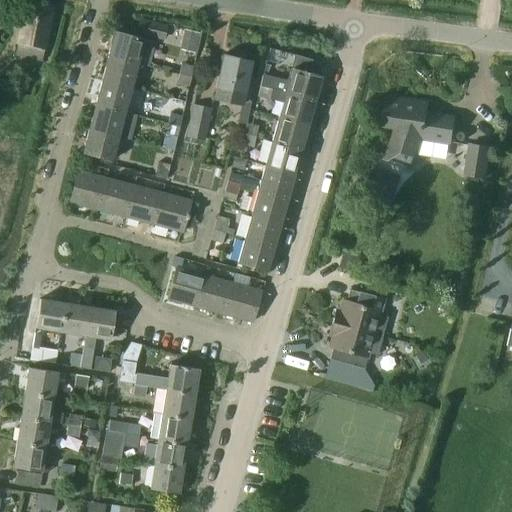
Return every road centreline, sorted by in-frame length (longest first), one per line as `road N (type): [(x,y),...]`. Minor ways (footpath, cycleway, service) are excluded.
road 1 (residential): [(268,348),(353,24)]
road 2 (residential): [(98,0),(36,266)]
road 3 (residential): [(268,348),(159,318),(135,292),(36,266)]
road 4 (residential): [(219,511),(268,348)]
road 5 (unclassified): [(353,24),(511,43)]
road 6 (unclassified): [(353,24),(206,0)]
road 7 (residential): [(36,266),(18,293),(0,389)]
